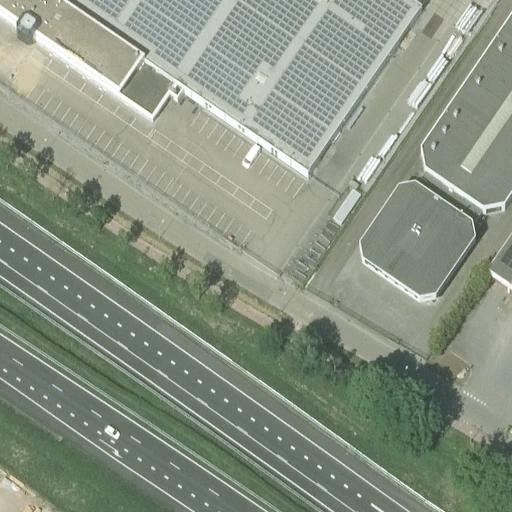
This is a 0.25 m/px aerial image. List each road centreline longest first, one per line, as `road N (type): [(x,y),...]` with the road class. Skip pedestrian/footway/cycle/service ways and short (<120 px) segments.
road 1 (unclassified): [(511,439),(189,244),(0,113)]
road 2 (motorway): [(356,511),(0,260)]
road 3 (trunk): [(0,351),(240,511)]
